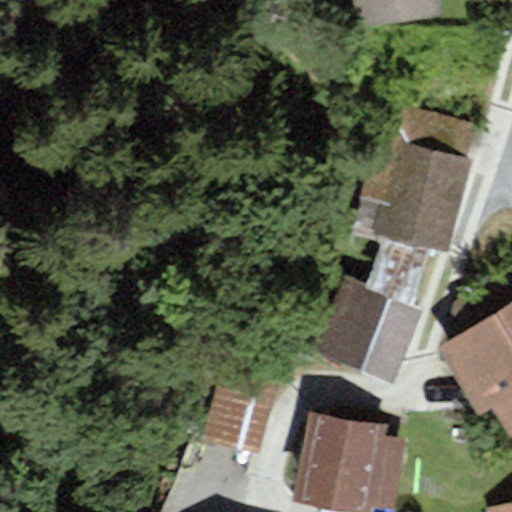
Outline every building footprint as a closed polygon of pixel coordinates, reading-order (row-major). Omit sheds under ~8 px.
[(352,0),(354,9),(362,8),(365,29),(442,18),(438,0),(352,0)] [(396,138),(466,157),(475,124),(405,106),(396,138)] [(448,252),(473,159),(466,157),(396,138),(376,133),(351,227),(381,234),(428,247),(448,252)] [(428,247),(381,234),(362,290),(409,308),(428,247)] [(394,383),(422,313),(409,308),(362,290),(343,282),(316,352),(394,383)] [(511,303),(494,315),(511,343),(511,303)] [(511,437),(511,343),(494,315),(436,352),(478,420),(494,410),(511,437)] [(199,439),(258,456),(281,376),(223,359),(199,439)] [(308,413),(291,504),(333,511),(371,511),(372,510),(383,511),(390,511),(405,438),(387,435),(388,429),(308,413)] [(511,511),(511,502),(485,511),(511,511)]
